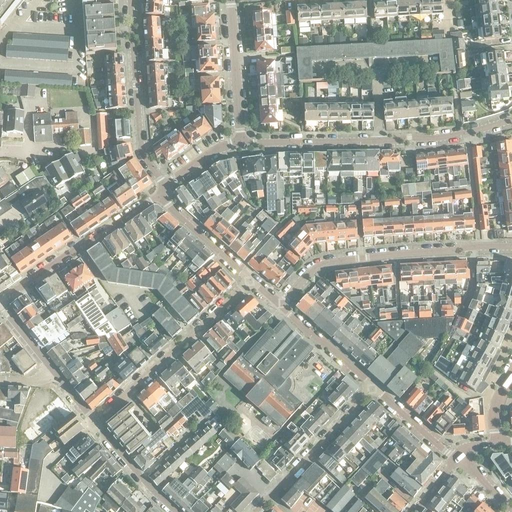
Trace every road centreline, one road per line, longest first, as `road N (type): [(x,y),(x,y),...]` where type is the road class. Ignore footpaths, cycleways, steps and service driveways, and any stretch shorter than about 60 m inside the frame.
road 1 (residential): [(511,119),(419,139),(241,141)]
road 2 (residential): [(280,305),(324,262),(511,246)]
road 3 (residential): [(250,279),(96,421)]
road 4 (residential): [(163,185),(140,145),(130,0)]
road 5 (residential): [(0,301),(157,193)]
road 6 (residential): [(253,511),(371,386)]
road 7 (residential): [(241,141),(232,0)]
road 8 (residential): [(157,193),(250,279)]
road 9 (residential): [(280,305),(371,386)]
